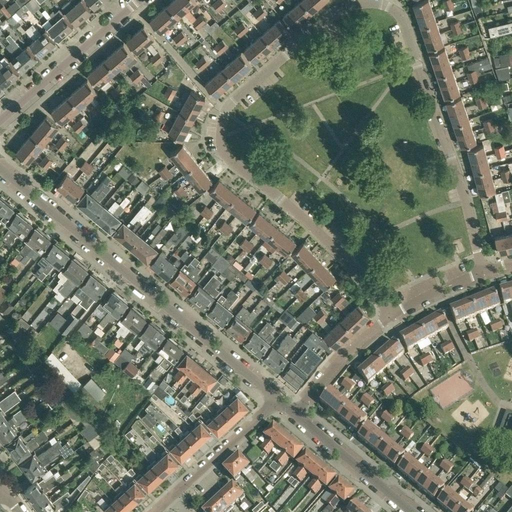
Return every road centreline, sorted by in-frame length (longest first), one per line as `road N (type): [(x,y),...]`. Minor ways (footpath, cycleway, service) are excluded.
road 1 (residential): [(483,271),(405,24),(387,6),(348,8),(234,101),(222,146),(326,240),(390,315)]
road 2 (residential): [(278,400),(0,169)]
road 3 (unclassified): [(0,121),(140,0)]
road 4 (residential): [(412,511),(295,414)]
road 5 (residential): [(174,497),(278,400)]
road 6 (residential): [(295,414),(390,315)]
